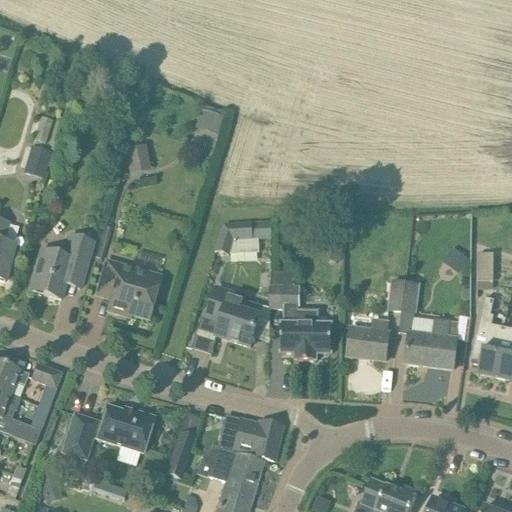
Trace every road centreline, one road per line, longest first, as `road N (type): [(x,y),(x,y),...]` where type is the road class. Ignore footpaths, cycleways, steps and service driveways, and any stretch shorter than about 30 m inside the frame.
road 1 (residential): [(327,444),(303,420),(161,384),(0,327)]
road 2 (residential): [(511,454),(402,427),(365,429),(327,444)]
